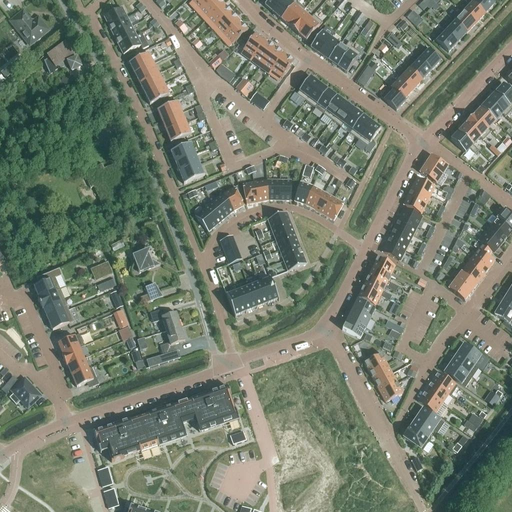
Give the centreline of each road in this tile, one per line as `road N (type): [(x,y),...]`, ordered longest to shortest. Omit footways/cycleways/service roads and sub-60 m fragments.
road 1 (unclassified): [(59,0),(114,94),(198,302)]
road 2 (residential): [(201,263),(143,123),(85,15)]
road 3 (residential): [(239,0),(268,30),(422,141)]
road 4 (residential): [(387,441),(443,342),(511,257)]
road 5 (residential): [(201,263),(231,221),(277,207),(309,214),(364,250)]
road 6 (residential): [(65,423),(219,370)]
road 7 (residential): [(54,393),(59,379),(23,295),(0,302)]
road 8 (residential): [(422,141),(511,46)]
road 9 (residential): [(325,328),(387,441)]
road 10 (residential): [(364,250),(422,141)]
